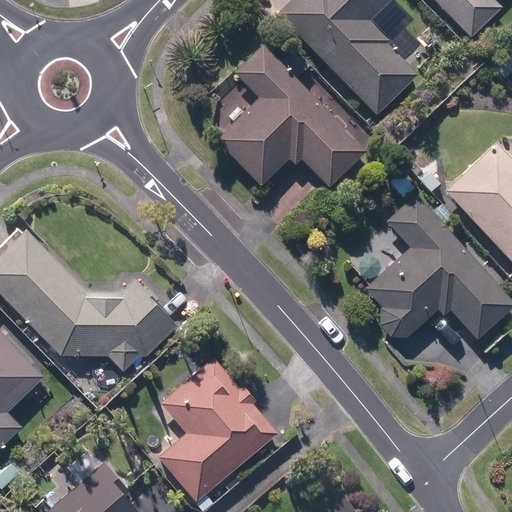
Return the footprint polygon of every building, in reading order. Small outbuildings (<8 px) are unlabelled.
[(295,0),(280,14),(375,114),(415,76),(384,44),(388,41),(368,20),(389,0),(295,0)] [(434,0),(470,37),(500,8),(492,0),(434,0)] [(299,157),(328,186),(364,151),(261,46),(234,72),(259,98),(217,140),(260,184),(287,157),(293,163),(299,157)] [(282,60),(295,75),(306,67),(293,51),(282,60)] [(488,61),(504,77),(511,70),(511,66),(498,51),(488,61)] [(446,191),(511,261),(511,146),(510,144),(502,151),(495,145),(446,191)] [(385,186),(399,201),(413,188),(399,173),(385,186)] [(421,180),(431,191),(440,184),(429,173),(421,180)] [(449,309),(475,338),(511,305),(511,304),(414,197),(386,222),(410,248),(365,290),(382,308),(379,311),(379,324),(391,337),(405,338),(436,309),(442,315),(449,309)] [(433,211),(444,223),(452,216),(441,204),(433,211)] [(107,358),(122,374),(138,358),(146,358),(176,328),(154,305),(156,303),(136,283),(122,297),(87,298),(24,233),(0,256),(0,298),(58,357),(107,358)] [(362,273),(370,276),(377,271),(379,263),(375,257),(367,254),(359,258),(358,267),(362,273)] [(0,447),(20,429),(0,408),(0,354),(10,345),(0,334),(0,447)] [(158,459),(196,504),(276,435),(251,406),(255,403),(241,388),(238,391),(212,361),(160,405),(185,435),(158,459)] [(48,511),(135,511),(121,496),(126,491),(103,464),(48,511)] [(39,488),(46,496),(55,488),(48,480),(39,488)] [(348,511),(336,494),(311,511),(348,511)] [(195,507),(199,511),(205,511),(213,506),(206,498),(195,507)]
